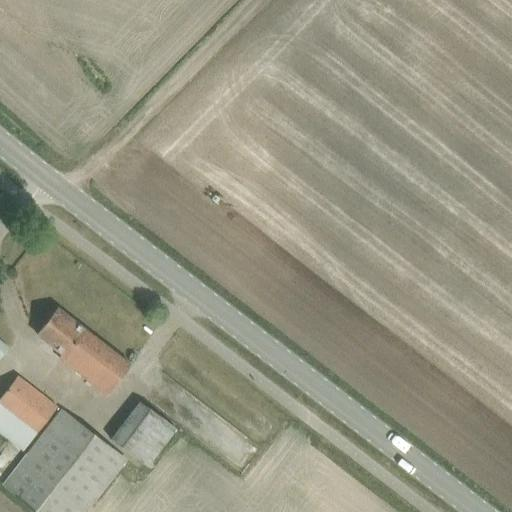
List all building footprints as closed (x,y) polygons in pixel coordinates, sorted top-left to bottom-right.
[(57,308),(37,334),(62,353),(59,358),(108,395),(131,365),(57,308)] [(0,340),(0,357),(8,349),(0,340)] [(17,376),(0,398),(0,432),(24,450),(57,407),(17,376)] [(149,466),(183,429),(148,398),(115,435),(149,466)] [(62,410),(4,485),(38,511),(85,511),(126,460),(62,410)] [(247,434),(230,442),(240,462),(257,454),(247,434)]
